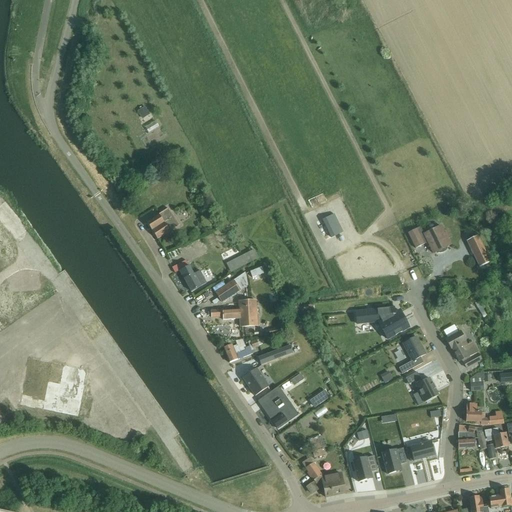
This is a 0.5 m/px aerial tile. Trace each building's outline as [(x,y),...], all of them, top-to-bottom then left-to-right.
[(145,106),(138,111),(142,118),(149,114),(145,106)] [(147,126),(152,133),(163,126),(158,118),(147,126)] [(146,223),(157,240),(179,226),(168,209),(146,223)] [(322,220),(331,238),(342,233),(333,215),(322,220)] [(407,234),(415,249),(425,244),(427,246),(428,247),(429,247),(433,255),(437,253),(437,254),(439,254),(441,254),(442,254),(444,253),(445,252),(446,251),(447,250),(446,248),(451,246),(448,240),(451,238),(447,230),(444,232),(441,226),(424,235),(423,233),(422,234),(419,228),(407,234)] [(466,242),(479,268),(490,262),(477,237),(466,242)] [(223,249),(227,260),(243,254),(238,243),(223,249)] [(238,259),(226,265),(230,272),(254,259),(258,258),(254,251),(238,259)] [(458,262),(456,267),(465,271),(467,266),(458,262)] [(189,266),(179,271),(191,292),(207,284),(201,273),(200,271),(193,275),(189,266)] [(261,268),(250,272),(252,278),(264,274),(261,268)] [(245,273),(232,281),(235,285),(237,288),(239,291),(248,286),(247,278),(245,273)] [(232,282),(215,293),(222,303),(239,292),(232,282)] [(439,309),(448,310),(450,299),(441,297),(439,309)] [(239,320),(240,328),(254,327),(254,319),(251,319),(250,302),(239,302),(239,310),(211,311),(211,318),(223,318),(223,321),(239,320)] [(393,308),(355,312),(357,325),(378,323),(387,340),(408,329),(399,311),(394,314),(393,308)] [(284,327),(268,331),(269,336),(285,333),(284,327)] [(462,361),(466,369),(481,360),(478,354),(470,359),(469,357),(477,352),(472,343),(467,346),(465,343),(465,342),(460,332),(446,340),(451,350),(452,350),(459,362),(462,361)] [(412,362),(399,369),(402,375),(423,363),(420,358),(425,355),(415,337),(403,344),(412,362)] [(259,347),(256,340),(250,343),(253,350),(259,347)] [(223,349),(229,364),(252,355),(249,347),(245,348),(244,347),(238,349),(237,346),(232,348),(231,345),(223,349)] [(290,346),(258,358),(261,366),(292,354),(290,346)] [(30,358),(23,406),(83,414),(90,366),(30,358)] [(107,363),(112,370),(117,367),(113,359),(107,363)] [(387,383),(395,378),(389,369),(381,373),(387,383)] [(256,370),(243,378),(255,397),(268,388),(256,370)] [(417,373),(405,379),(408,385),(414,382),(424,403),(438,396),(434,390),(432,385),(429,379),(421,382),(417,373)] [(475,376),(470,380),(471,385),(470,385),(471,392),(482,391),(481,380),(485,379),(483,373),(475,376)] [(511,374),(500,376),(501,384),(511,382),(511,374)] [(300,375),(295,378),(299,383),(300,382),(304,380),(300,375)] [(293,378),(281,384),(284,390),(296,384),(293,378)] [(321,394),(314,398),(319,405),(329,398),(325,391),(321,394)] [(279,395),(261,407),(276,429),(287,422),(286,420),(293,415),(279,395)] [(480,423),(480,426),(489,426),(503,425),(501,412),(495,413),(496,418),(489,418),(489,419),(485,419),(485,414),(481,414),(481,412),(476,412),(477,405),(466,405),(465,422),(480,423)] [(396,421),(396,432),(399,432),(399,414),(384,414),(384,421),(396,421)] [(458,440),(458,451),(475,450),(475,440),(474,434),(474,428),(468,427),(459,426),(458,433),(458,440)] [(358,431),(360,440),(371,436),(369,428),(358,431)] [(493,436),(496,450),(508,447),(505,434),(498,435),(497,429),(484,431),(485,438),(493,436)] [(477,434),(480,450),(487,449),(482,433),(477,434)] [(310,444),(314,459),(324,456),(319,441),(310,444)] [(431,442),(410,447),(413,462),(435,456),(431,442)] [(396,450),(381,454),(387,475),(401,471),(400,465),(406,464),(403,449),(396,451),(396,450)] [(371,473),(377,471),(374,457),(367,458),(352,462),(358,482),(372,479),(371,473)] [(323,485),(326,499),(345,495),(341,475),(330,478),(330,477),(323,479),(313,464),(305,470),(318,489),(323,485)] [(307,488),(311,494),(318,490),(313,484),(307,488)] [(489,498),(491,509),(511,506),(508,490),(499,491),(500,496),(489,498)] [(479,496),(469,498),(471,511),(488,511),(487,505),(483,506),(482,499),(479,500),(479,496)]
